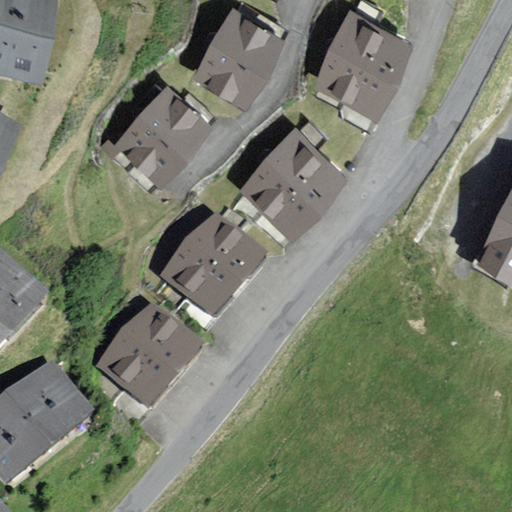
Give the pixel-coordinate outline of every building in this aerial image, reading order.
[(54,0),(0,0),(0,71),(39,79),(54,0)] [(283,44),(229,13),(193,76),(247,107),(283,44)] [(411,47),(352,20),(319,88),(378,116),(411,47)] [(210,126),(167,91),(121,148),(163,182),(210,126)] [(0,161),(21,126),(0,114),(0,161)] [(344,176),(295,134),(245,192),(294,234),(344,176)] [(511,203),(481,259),(511,276),(511,203)] [(259,253),(212,217),(168,275),(216,311),(259,253)] [(0,252),(0,340),(44,293),(0,252)] [(196,343),(151,307),(105,365),(150,401),(196,343)] [(11,397),(0,406),(0,469),(6,477),(89,409),(69,384),(52,364),(11,397)]
